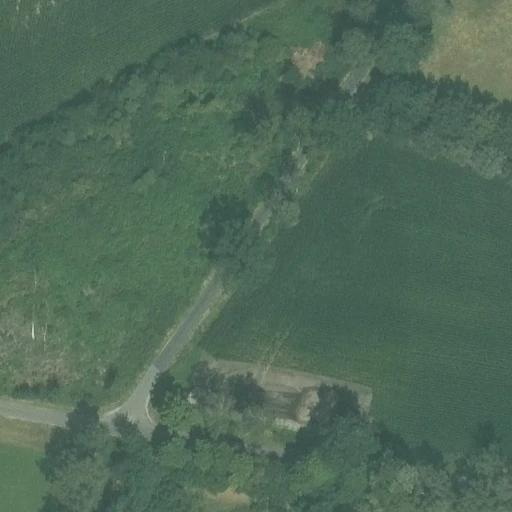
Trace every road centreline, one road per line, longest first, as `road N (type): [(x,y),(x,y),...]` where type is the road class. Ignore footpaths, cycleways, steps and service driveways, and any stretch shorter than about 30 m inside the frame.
road 1 (residential): [(126,443),(417,0)]
road 2 (residential): [(511,503),(171,438),(126,443)]
road 3 (residential): [(126,443),(0,415)]
